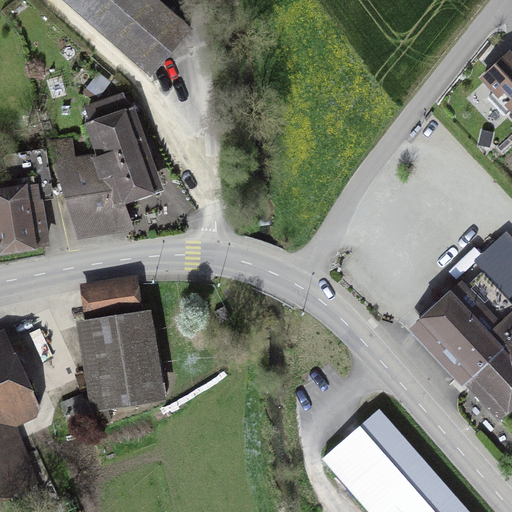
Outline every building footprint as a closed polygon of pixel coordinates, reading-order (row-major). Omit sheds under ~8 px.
[(65,0),(158,82),(200,31),(167,0),(65,0)] [(511,55),(482,79),(511,112),(511,55)] [(126,208),(168,199),(139,101),(89,110),(100,151),(77,155),(73,141),(49,146),(73,239),(132,227),(126,208)] [(0,250),(48,245),(41,187),(47,186),(43,152),(2,157),(5,189),(0,189),(0,250)] [(462,382),(511,336),(511,310),(480,276),(418,333),(462,382)] [(142,314),(136,315),(131,283),(89,290),(94,318),(85,319),(99,406),(156,396),(142,314)] [(48,421),(7,330),(0,332),(0,511),(18,511),(48,499),(19,434),(48,421)] [(511,336),(462,382),(493,415),(511,397),(511,336)] [(85,400),(63,408),(68,422),(90,414),(85,400)] [(466,511),(382,416),(326,465),(367,511),(466,511)]
